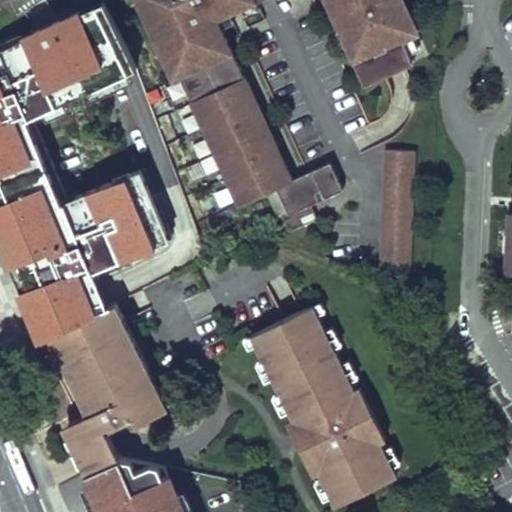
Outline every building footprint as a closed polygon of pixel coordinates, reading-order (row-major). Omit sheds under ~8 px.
[(0,239),(39,339),(49,335),(108,306),(91,275),(179,233),(146,166),(71,201),(36,118),(137,68),(104,0),(102,0),(0,46),(0,239)] [(154,12),(148,0),(141,0),(148,15),(154,12)] [(253,121),(242,95),(252,90),(241,64),(230,69),(225,56),(235,51),(220,17),(259,0),(148,0),(154,12),(148,15),(152,24),(154,23),(159,32),(156,33),(164,52),(171,49),(183,76),(189,73),(247,204),(278,190),(290,216),(283,220),(290,234),(318,222),(312,207),(344,192),(332,165),(293,182),(287,168),(277,173),(265,147),(275,143),(264,116),(253,121)] [(421,33),(405,0),(334,0),(335,1),(330,3),(342,30),(347,28),(361,58),(355,61),(366,86),(416,64),(405,40),(421,33)] [(431,57),(421,33),(405,40),(416,64),(431,57)] [(183,76),(171,49),(164,52),(176,79),(183,76)] [(241,64),(235,51),(225,56),(230,69),(241,64)] [(247,204),(189,73),(183,76),(240,207),(247,204)] [(264,116),(252,90),(242,95),(253,121),(264,116)] [(287,168),(275,143),(265,147),(277,173),(287,168)] [(410,273),(415,149),(388,148),(383,271),(410,273)] [(149,368),(116,302),(108,306),(49,335),(69,375),(75,373),(80,385),(75,387),(82,401),(88,398),(93,410),(88,413),(80,417),(90,438),(107,429),(134,416),(137,423),(164,410),(144,371),(149,368)] [(252,335),(256,344),(264,360),(273,377),(281,393),(289,411),(293,419),(288,422),(295,436),(300,433),(312,458),(307,460),(314,474),(320,471),(323,478),(332,496),(336,505),(398,474),(393,466),(385,448),(381,441),(387,438),(380,424),(374,427),(368,415),(362,402),(368,400),(361,386),(355,388),(349,376),(342,362),(335,347),(326,329),(318,314),(313,304),(252,335)] [(342,343),(333,325),(326,329),(335,347),(342,343)] [(249,348),(256,344),(252,335),(245,338),(249,348)] [(356,372),(350,358),(342,362),(349,376),(356,372)] [(266,381),(273,377),(264,360),(257,363),(266,381)] [(149,368),(144,371),(164,410),(169,407),(149,368)] [(75,373),(69,375),(75,387),(80,385),(75,373)] [(282,414),(289,411),(281,393),(273,396),(282,414)] [(88,413),(93,410),(88,398),(82,401),(88,413)] [(368,415),(374,427),(380,424),(368,400),(362,402),(368,415)] [(74,446),(90,438),(80,417),(63,425),(74,446)] [(90,438),(74,446),(87,473),(121,456),(107,429),(90,438)] [(312,458),(300,433),(295,436),(307,460),(312,458)] [(390,445),(385,448),(393,466),(399,463),(390,445)] [(153,500),(158,511),(186,511),(166,466),(121,456),(87,473),(101,506),(126,494),(153,500)] [(324,500),(332,496),(323,478),(316,482),(324,500)] [(104,511),(158,511),(153,500),(126,494),(101,506),(104,511)] [(388,511),(411,511),(407,503),(388,511)]
